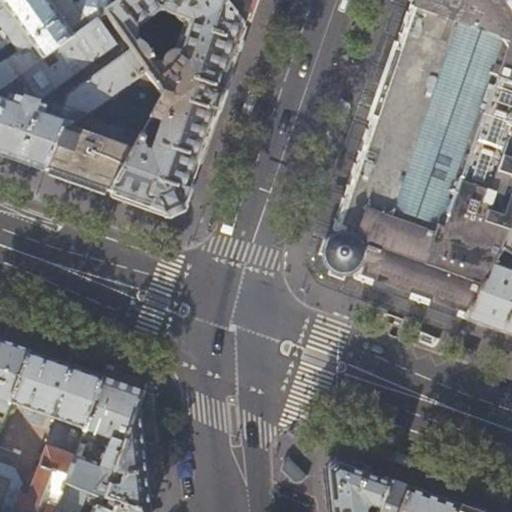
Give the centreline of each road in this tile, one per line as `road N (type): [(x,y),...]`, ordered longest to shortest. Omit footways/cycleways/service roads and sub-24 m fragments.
road 1 (secondary): [(224,328),(332,0)]
road 2 (secondary): [(511,430),(224,328)]
road 3 (secondary): [(224,328),(0,248)]
road 4 (secondary): [(224,328),(234,474)]
